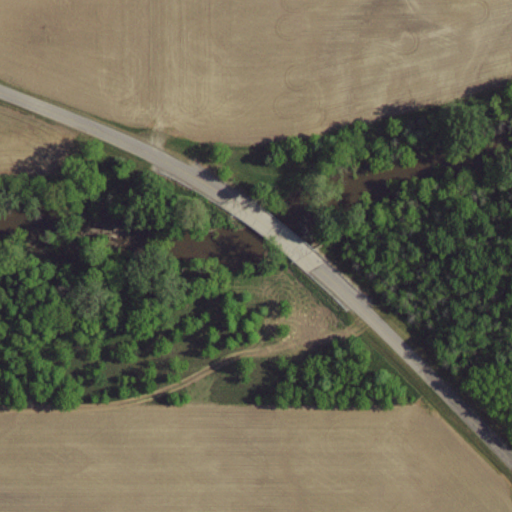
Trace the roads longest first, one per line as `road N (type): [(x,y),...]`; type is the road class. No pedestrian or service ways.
road 1 (residential): [(304,255),(511,461)]
road 2 (residential): [(0,93),(164,157),(246,206)]
